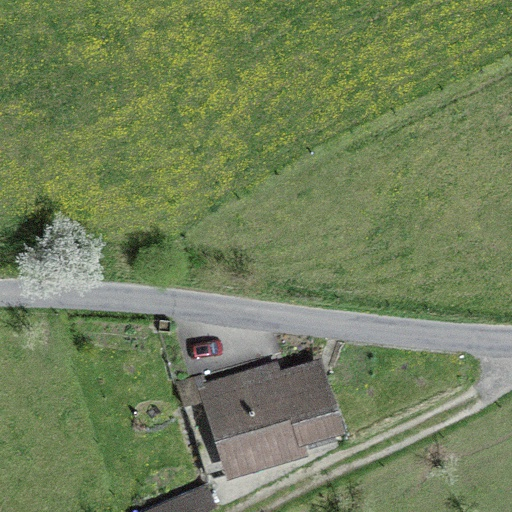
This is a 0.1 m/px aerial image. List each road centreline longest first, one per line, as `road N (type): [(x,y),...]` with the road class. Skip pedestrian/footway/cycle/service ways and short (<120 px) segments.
road 1 (residential): [(511,338),(133,296),(0,291)]
road 2 (track): [(247,511),(488,389),(511,367)]
